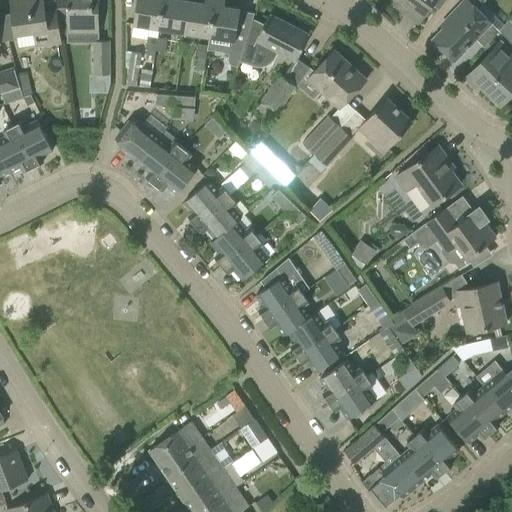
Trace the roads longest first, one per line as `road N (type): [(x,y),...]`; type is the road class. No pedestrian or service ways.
road 1 (residential): [(0,219),(66,187),(92,183),(118,194),(219,311),(352,511)]
road 2 (residential): [(511,146),(482,133),(330,0)]
road 3 (residential): [(108,511),(0,349)]
